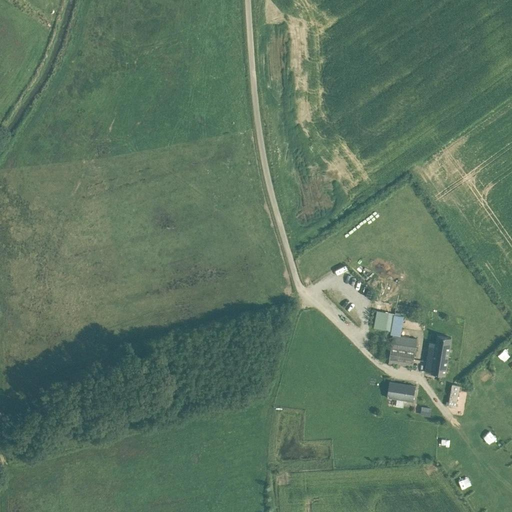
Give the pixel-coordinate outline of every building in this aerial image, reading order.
[(385,330),(392,331),(395,314),(388,313),(385,330)] [(429,349),(426,372),(445,375),(451,337),(438,335),(435,350),(429,349)] [(388,362),(412,365),(417,338),(409,337),(408,345),(391,343),(388,362)] [(396,406),(403,407),(404,399),(413,401),(415,384),(390,380),(387,397),(397,398),(396,406)] [(449,401),(448,406),(456,407),(460,385),(452,384),(450,398),(449,401)] [(424,404),(429,405),(433,390),(428,389),(424,404)] [(423,415),(430,416),(431,408),(424,407),(423,415)] [(453,466),(454,456),(444,455),(443,465),(453,466)]
